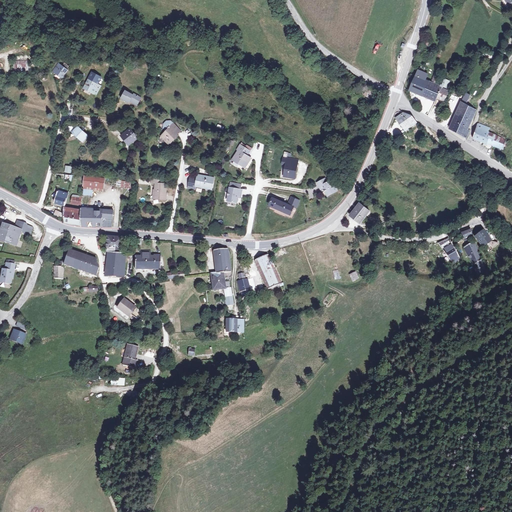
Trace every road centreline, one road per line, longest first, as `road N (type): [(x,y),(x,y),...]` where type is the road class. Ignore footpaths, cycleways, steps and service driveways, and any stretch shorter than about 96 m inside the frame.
road 1 (secondary): [(324,226),(256,245),(90,231)]
road 2 (residential): [(90,231),(103,278),(139,282),(153,305),(166,343),(158,369)]
road 3 (residential): [(484,202),(478,220),(423,239),(324,226)]
road 4 (track): [(116,511),(100,454),(158,369)]
road 5 (track): [(380,426),(439,376),(511,333)]
road 6 (unclassified): [(396,96),(322,51),(284,0)]
